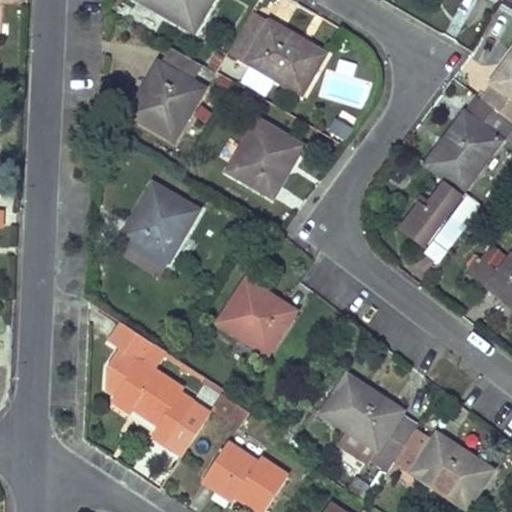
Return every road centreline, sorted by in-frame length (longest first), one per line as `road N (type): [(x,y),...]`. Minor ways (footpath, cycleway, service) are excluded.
road 1 (residential): [(344,0),(397,30),(419,65),(413,95),(341,193),(335,223),(346,251),(511,378)]
road 2 (residential): [(49,0),(33,454)]
